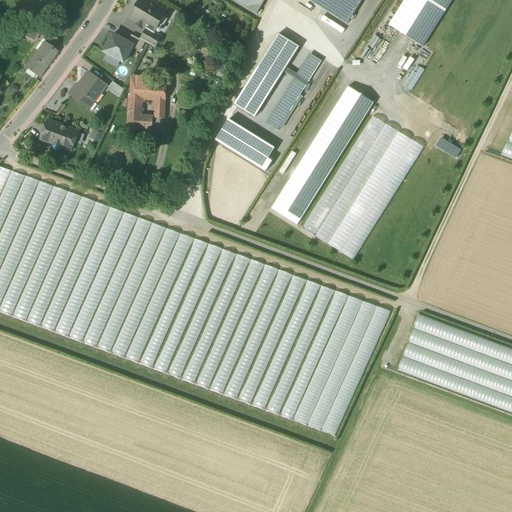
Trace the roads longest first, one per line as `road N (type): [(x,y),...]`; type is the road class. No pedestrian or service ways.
road 1 (track): [(0,153),(511,339)]
road 2 (track): [(511,81),(407,301)]
road 3 (track): [(315,511),(407,301)]
road 4 (residential): [(0,143),(108,0)]
